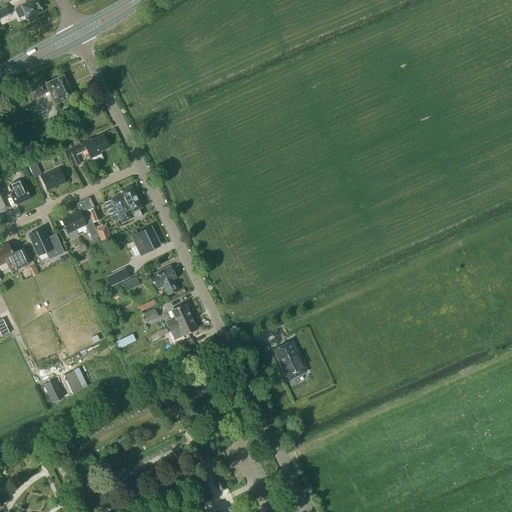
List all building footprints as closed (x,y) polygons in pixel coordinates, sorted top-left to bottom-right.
[(41,8),(40,6),(38,5),(35,0),(30,0),(21,5),(14,8),(19,17),(25,14),(27,18),(28,18),(30,22),(37,18),(35,14),(41,11),(41,10),(41,8)] [(0,8),(0,17),(10,14),(7,6),(0,8)] [(63,75),(54,79),(45,83),(44,80),(27,88),(32,99),(49,91),(55,104),(73,95),(63,75)] [(100,151),(108,147),(102,134),(90,140),(89,138),(66,150),(73,166),(80,163),(76,155),(87,150),(90,158),(101,153),(100,151)] [(28,165),(34,177),(41,174),(36,162),(28,165)] [(46,190),(66,181),(59,167),(40,176),(46,190)] [(19,172),(22,180),(29,177),(26,169),(19,172)] [(8,185),(12,192),(11,193),(16,203),(30,197),(21,179),(8,185)] [(0,210),(11,206),(0,182),(0,210)] [(111,200),(115,209),(117,213),(111,217),(113,221),(119,218),(122,222),(133,217),(134,219),(141,215),(137,208),(141,207),(131,186),(120,191),(121,194),(110,199),(111,200)] [(88,211),(93,222),(99,219),(94,207),(88,210),(88,211)] [(67,233),(68,233),(71,239),(78,235),(75,229),(85,225),(92,239),(99,236),(96,229),(93,222),(88,211),(82,214),(80,210),(61,219),(67,233)] [(102,226),(96,229),(99,236),(102,243),(111,239),(108,232),(104,230),(102,226)] [(146,251),(160,245),(151,226),(137,233),(130,236),(140,255),(146,251)] [(50,255),(51,258),(64,252),(57,236),(49,239),(44,227),(28,234),(38,255),(46,251),(48,256),(50,255)] [(100,242),(98,237),(89,241),(92,246),(100,242)] [(13,252),(8,242),(0,246),(0,264),(7,261),(12,271),(30,263),(23,247),(13,252)] [(65,255),(57,259),(59,263),(67,259),(65,255)] [(34,265),(29,268),(33,276),(38,273),(34,265)] [(168,294),(177,290),(172,279),(176,277),(170,265),(149,275),(156,289),(164,286),(168,294)] [(115,272),(106,276),(110,285),(119,281),(115,272)] [(127,290),(140,284),(136,276),(123,282),(127,290)] [(140,311),(155,304),(153,299),(138,306),(140,311)] [(168,327),(190,316),(184,303),(171,309),(175,317),(165,321),(168,327)] [(144,314),(148,321),(158,316),(155,309),(144,314)] [(196,329),(190,316),(168,327),(170,332),(180,328),(184,335),(196,329)] [(166,328),(160,331),(160,332),(151,336),(153,341),(161,337),(161,336),(168,332),(166,328)] [(191,338),(180,343),(183,349),(194,344),(191,338)] [(287,380),(306,371),(291,340),(273,349),(287,380)] [(60,376),(68,395),(81,388),(73,370),(60,376)] [(44,384),(52,402),(63,396),(55,379),(44,384)] [(219,492),(227,488),(220,475),(212,478),(219,492)]
